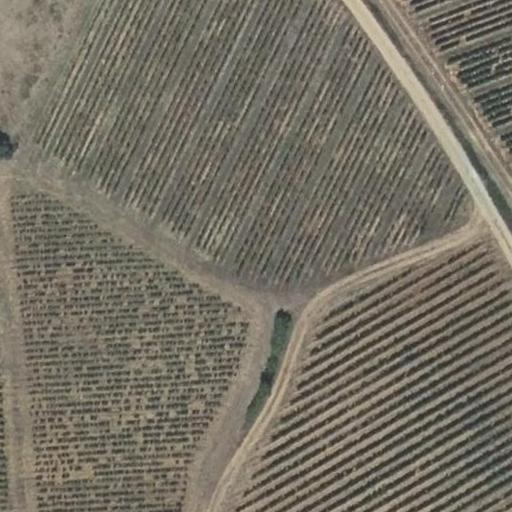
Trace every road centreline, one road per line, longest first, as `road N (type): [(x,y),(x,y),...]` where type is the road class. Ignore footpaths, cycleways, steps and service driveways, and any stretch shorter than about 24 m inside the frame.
road 1 (track): [(485,198),(469,233),(319,297),(294,334),(278,389),(223,477),(215,511)]
road 2 (track): [(511,246),(411,81),(349,0)]
